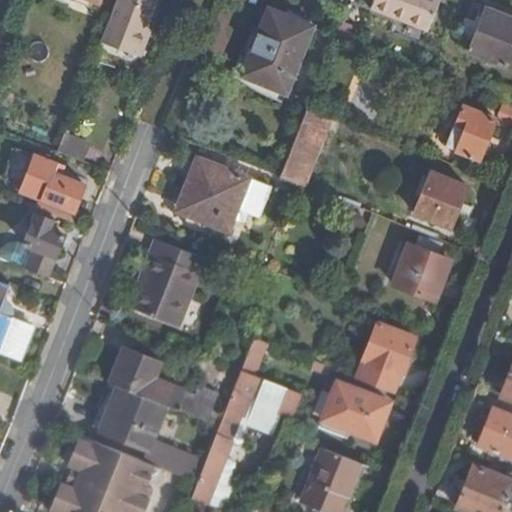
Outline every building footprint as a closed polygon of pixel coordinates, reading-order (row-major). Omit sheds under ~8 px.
[(164,0),(125,0),(107,42),(143,57),(164,0)] [(429,30),(440,0),(377,0),(375,7),(429,30)] [(510,65),(511,60),(511,15),(487,5),(470,48),(510,65)] [(314,25),(270,6),(241,73),(288,92),(314,25)] [(511,85),(497,80),(491,96),(505,102),(511,104),(511,85)] [(511,104),(505,102),(500,113),(503,122),(511,125),(511,104)] [(478,157),(494,117),(462,104),(455,122),(460,123),(456,132),(452,129),(446,144),(478,157)] [(310,105),(281,176),(305,186),(333,115),(310,105)] [(70,135),(63,151),(89,161),(96,145),(70,135)] [(64,173),(68,165),(39,155),(25,189),(78,209),(87,182),(64,173)] [(241,206),(251,179),(252,178),(199,157),(180,203),(217,218),(214,225),(230,231),(241,206)] [(452,226),(467,186),(431,171),(413,212),(452,226)] [(267,185),(251,179),(241,206),(255,212),(267,185)] [(3,257),(53,276),(68,234),(54,229),(57,220),(41,214),(29,243),(22,240),(13,240),(7,247),(3,257)] [(157,237),(144,268),(148,270),(144,279),(134,302),(177,321),(193,285),(208,291),(220,263),(157,237)] [(436,299),(452,261),(411,243),(394,284),(436,299)] [(148,270),(144,268),(140,277),(144,279),(148,270)] [(10,310),(20,285),(0,277),(0,345),(21,355),(37,321),(10,310)] [(280,311),(268,307),(255,339),(268,345),(280,311)] [(377,323),(353,378),(394,395),(415,340),(377,323)] [(219,427),(225,414),(213,409),(220,392),(201,384),(197,394),(154,376),(160,362),(125,347),(111,380),(118,383),(166,404),(219,427)] [(511,398),(511,369),(501,394),(511,398)] [(293,416),(302,394),(242,371),(225,414),(219,427),(216,434),(233,440),(253,397),(293,416)] [(166,404),(118,383),(103,419),(152,439),(166,404)] [(374,441),(389,404),(336,383),(318,428),(337,436),(341,428),(374,441)] [(511,459),(511,458),(511,416),(493,409),(478,445),(511,459)] [(82,434),(76,431),(63,462),(69,463),(82,434)] [(155,465),(144,460),(82,434),(69,463),(63,462),(56,479),(61,481),(51,509),(58,511),(145,511),(155,490),(147,486),(155,465)] [(208,501),(233,440),(216,434),(206,463),(197,483),(193,495),(208,501)] [(155,465),(165,469),(172,450),(152,441),(144,460),(155,465)] [(328,511),(341,511),(362,465),(322,449),(302,501),(328,511)] [(165,469),(197,483),(206,463),(172,450),(165,469)] [(468,511),(500,511),(511,482),(511,480),(474,465),(458,507),(468,511)] [(203,511),(208,501),(193,495),(187,511),(203,511)]
